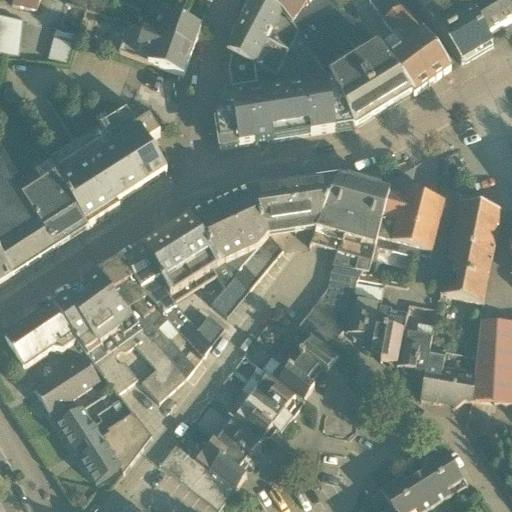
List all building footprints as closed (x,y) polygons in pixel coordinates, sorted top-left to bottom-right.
[(40,0),(12,0),(11,6),(36,14),(40,0)] [(82,0),(68,0),(67,7),(80,10),(82,0)] [(142,0),(126,0),(123,8),(138,14),(142,0)] [(287,21),(260,0),(253,0),(235,31),(226,74),(230,91),(255,88),(251,67),(274,77),(297,37),(287,21)] [(307,0),(260,0),(287,21),(307,0)] [(317,0),(307,0),(287,21),(297,37),(333,88),(353,132),(410,96),(386,61),(367,38),(317,0)] [(386,61),(410,96),(415,99),(449,72),(418,34),(388,0),(378,0),(370,7),(393,39),(382,47),(391,57),(386,61)] [(411,0),(447,46),(460,67),(491,49),(485,40),(462,0),(411,0)] [(511,12),(504,0),(462,0),(485,40),(511,23),(511,12)] [(152,5),(142,35),(192,53),(200,30),(165,18),(168,10),(152,5)] [(0,58),(17,61),(22,25),(0,22),(0,58)] [(183,82),(192,53),(142,35),(129,31),(119,55),(183,82)] [(74,38),(55,33),(47,62),(67,67),(74,38)] [(246,100),(220,105),(216,124),(217,153),(353,132),(333,88),(246,100)] [(23,94),(2,92),(1,105),(22,107),(23,94)] [(141,193),(166,178),(153,158),(146,148),(159,139),(149,124),(136,131),(126,116),(44,167),(87,234),(119,214),(116,209),(141,193)] [(0,263),(12,283),(54,256),(12,189),(1,167),(0,165),(0,263)] [(12,189),(54,256),(87,234),(44,167),(12,189)] [(288,191),(295,234),(294,238),(296,233),(316,230),(336,184),(288,191)] [(336,184),(316,230),(315,234),(308,252),(309,252),(310,249),(335,256),(355,191),(346,189),(345,190),(338,188),(338,185),(336,184)] [(247,197),(267,238),(295,234),(288,191),(247,197)] [(299,334),(327,354),(334,345),(341,336),(345,338),(352,303),(354,290),(355,288),(361,276),(368,277),(374,252),(388,199),(386,198),(385,201),(378,200),(377,197),(355,191),(335,256),(332,271),(327,293),(297,332),(299,334)] [(402,203),(389,256),(410,262),(411,258),(419,260),(429,263),(443,208),(441,208),(436,207),(435,206),(431,205),(429,204),(430,201),(427,200),(423,199),(422,199),(417,197),(412,196),(411,196),(406,194),(406,195),(404,194),(402,203)] [(237,276),(268,241),(267,238),(247,197),(189,224),(200,241),(215,266),(223,271),(226,269),(237,276)] [(388,199),(374,252),(389,256),(402,203),(398,202),(397,201),(392,200),(388,199)] [(482,309),(501,215),(459,206),(438,299),(482,309)] [(186,226),(189,224),(188,222),(187,223),(185,224),(140,252),(142,254),(186,226)] [(159,287),(173,309),(215,283),(219,289),(222,293),(234,279),(237,276),(226,269),(223,271),(215,266),(200,241),(197,243),(186,226),(142,254),(161,285),(159,287)] [(268,241),(237,276),(234,279),(248,297),(257,287),(280,259),(282,257),(268,241)] [(140,296),(167,326),(186,346),(201,364),(210,353),(196,336),(176,313),(173,309),(159,287),(161,285),(142,254),(122,266),(140,296)] [(0,263),(0,290),(12,283),(0,263)] [(141,336),(185,385),(195,372),(177,354),(169,346),(158,334),(167,326),(140,296),(122,266),(100,280),(99,279),(97,280),(141,336)] [(234,279),(222,293),(209,309),(226,324),(248,297),(234,279)] [(53,312),(88,360),(88,362),(117,401),(137,386),(124,368),(119,368),(117,369),(114,366),(115,361),(119,357),(125,358),(133,352),(155,376),(140,389),(158,409),(185,385),(141,336),(97,280),(95,282),(96,283),(102,294),(98,297),(93,295),(87,295),(82,298),(74,303),(70,307),(68,313),(68,319),(65,322),(56,313),(55,311),(53,312)] [(96,283),(95,282),(94,282),(91,282),(90,283),(89,283),(87,284),(86,286),(85,287),(85,289),(83,290),(67,303),(67,302),(65,303),(62,304),(60,304),(59,305),(57,307),(56,308),(56,309),(55,311),(56,313),(65,322),(68,319),(68,313),(70,307),(74,303),(82,298),(87,295),(93,295),(98,297),(102,294),(96,283)] [(354,290),(352,303),(379,308),(381,293),(355,288),(354,290)] [(352,303),(345,338),(349,340),(363,341),(362,347),(361,351),(370,353),(370,356),(371,357),(372,351),(378,313),(379,308),(352,303)] [(88,360),(53,312),(3,346),(22,376),(52,357),(61,359),(65,356),(73,370),(33,397),(48,420),(99,386),(83,364),(88,360)] [(378,313),(372,351),(388,354),(387,362),(398,364),(402,333),(404,318),(378,313)] [(196,336),(210,353),(223,335),(207,322),(196,336)] [(169,346),(177,354),(186,346),(167,326),(158,334),(169,346)] [(511,328),(482,326),(474,378),(469,405),(511,408),(511,328)] [(429,337),(402,333),(398,364),(396,372),(412,375),(411,385),(422,386),(426,359),(429,337)] [(313,381),(331,357),(327,354),(299,334),(282,356),(313,381)] [(297,404),(313,381),(282,356),(265,378),(297,404)] [(444,362),(426,359),(422,386),(419,405),(455,411),(469,405),(474,378),(442,371),(444,362)] [(280,425),(297,404),(265,378),(248,400),(280,425)] [(264,447),(280,425),(248,400),(230,423),(264,447)] [(82,413),(55,430),(94,490),(119,474),(122,479),(150,442),(131,418),(106,435),(108,438),(101,442),(82,413)] [(247,471),(264,447),(230,423),(214,444),(247,471)] [(230,493),(247,471),(214,444),(196,467),(230,493)] [(214,511),(230,493),(196,467),(176,451),(160,471),(211,511),(214,511)] [(432,511),(466,490),(444,455),(421,470),(424,475),(405,487),(402,482),(380,496),(390,511),(432,511)] [(390,511),(380,496),(369,503),(374,511),(390,511)]
